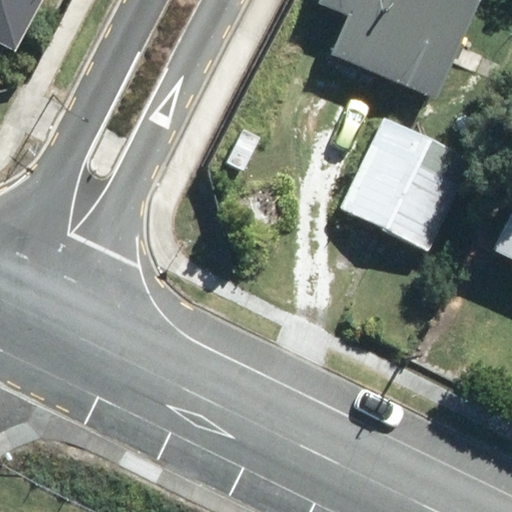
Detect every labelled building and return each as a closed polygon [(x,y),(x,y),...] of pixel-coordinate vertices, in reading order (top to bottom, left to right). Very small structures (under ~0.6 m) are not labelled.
[(0,0),(0,41),(18,51),(44,0),(0,0)] [(333,0),(328,13),(361,26),(345,67),(447,109),(491,0),(333,0)] [(384,125),(341,214),(427,256),(470,166),(384,125)] [(281,183),(231,199),(246,247),(297,231),(281,183)] [(511,214),(492,258),(511,268),(511,214)]
